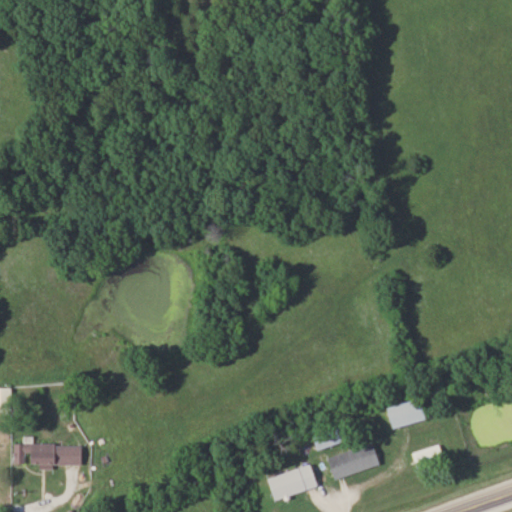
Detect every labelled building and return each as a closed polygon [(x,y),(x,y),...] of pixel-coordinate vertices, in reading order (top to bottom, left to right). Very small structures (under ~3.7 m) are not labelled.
[(0,414),(13,414),(13,386),(0,386),(0,414)] [(392,405),(396,427),(431,420),(427,398),(392,405)] [(348,440),(340,422),(315,433),(322,451),(348,440)] [(85,464),(85,444),(15,442),(15,462),(85,464)] [(383,463),(377,442),(329,456),(336,478),(383,463)] [(448,461),(443,443),(413,453),(418,471),(448,461)] [(321,486),(315,464),(270,476),(276,498),(321,486)]
